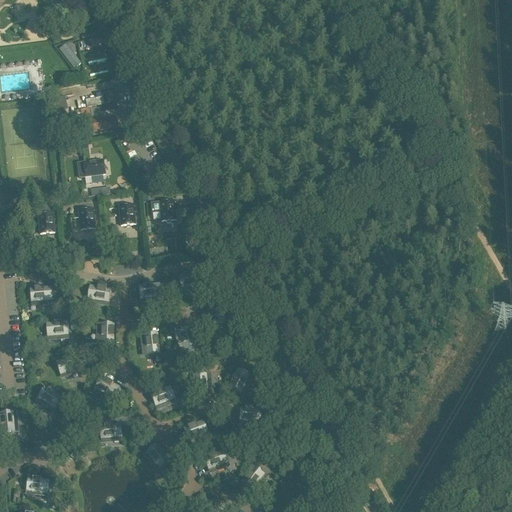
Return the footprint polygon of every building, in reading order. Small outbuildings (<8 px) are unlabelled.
[(75,70),(81,65),(77,60),(74,55),(70,50),(66,45),(62,49),(59,50),(63,55),(67,60),(71,65),(75,70)] [(55,97),(51,98),(52,106),(54,114),(56,122),(61,121),(67,120),(65,111),(68,110),(66,103),(65,97),(56,99),(55,97)] [(63,126),(56,127),(57,134),(58,138),(59,140),(66,139),(73,137),(81,136),(83,135),(88,134),(96,133),(103,132),(111,130),(118,129),(117,122),(116,116),(110,117),(104,118),(98,120),(92,121),(91,115),(89,109),(97,107),(104,106),(103,98),(97,99),(95,100),(91,100),(86,101),(87,109),(81,110),(74,112),(75,118),(77,124),(70,125),(63,126)] [(82,163),(78,164),(78,172),(79,179),(85,178),(86,186),(92,185),(98,184),(104,183),(103,177),(105,177),(104,169),(103,161),(97,162),(90,162),(86,163),(84,163),(82,163)] [(160,203),(151,204),(152,204),(152,205),(152,210),(153,215),(153,216),(154,221),(161,220),(161,223),(169,222),(177,222),(176,215),(176,209),(178,209),(177,201),(172,202),(166,202),(160,203)] [(125,206),(119,207),(119,208),(119,209),(120,215),(120,220),(121,227),(128,226),(136,226),(136,219),(135,213),(138,213),(137,205),(131,206),(125,206)] [(85,211),(79,211),(79,212),(79,213),(79,219),(80,225),(80,231),(88,231),(96,230),(95,224),(95,217),(97,217),(97,209),(93,210),(91,210),(85,211)] [(44,215),(38,215),(38,216),(39,223),(39,224),(39,229),(40,235),(48,235),(55,234),(55,228),(54,221),(57,221),(56,213),(50,214),(44,215)] [(186,275),(179,276),(180,282),(180,288),(181,294),(188,293),(195,292),(202,291),(203,291),(202,287),(202,281),(201,275),(201,273),(193,274),(186,275)] [(146,286),(138,287),(139,295),(140,303),(141,305),(148,304),(155,303),(162,302),(162,299),(161,289),(161,288),(160,284),(153,285),(146,286)] [(87,301),(87,304),(94,305),(101,307),(108,308),(108,306),(109,301),(110,296),(111,290),(104,289),(97,288),(90,286),(89,290),(88,296),(87,301)] [(37,289),(29,290),(30,297),(31,305),(31,306),(31,308),(38,307),(46,306),(53,306),(53,305),(52,295),(51,287),(44,288),(37,289)] [(209,313),(202,314),(203,319),(204,325),(204,330),(205,332),(212,331),(219,330),(226,329),(226,328),(226,326),(225,320),(224,314),(224,311),(217,312),(209,313)] [(53,323),(46,324),(46,327),(47,333),(47,339),(47,342),(55,342),(62,341),(69,340),(69,339),(69,334),(68,328),(68,322),(60,323),(53,323)] [(96,339),(96,346),(100,346),(106,346),(112,347),(114,347),(114,339),(114,332),(114,325),(109,325),(104,324),(98,324),(97,324),(96,331),(96,339)] [(511,324),(498,325),(499,335),(511,334),(511,324)] [(175,334),(174,334),(176,341),(179,348),(181,355),(182,355),(187,353),(193,351),(198,349),(196,342),(194,335),(191,328),(186,330),(181,332),(175,334)] [(145,335),(139,336),(140,343),(141,351),(142,358),(143,358),(146,357),(153,356),(160,356),(161,355),(160,348),(159,341),(158,334),(151,335),(145,335)] [(62,361),(55,363),(56,366),(59,373),(61,380),(62,380),(68,378),(75,375),(82,373),(82,372),(80,367),(78,361),(76,356),(69,358),(62,361)] [(231,383),(228,390),(229,390),(234,392),(239,394),(244,396),(245,397),(248,390),(251,384),(254,377),(252,376),(247,374),(241,371),(237,370),(234,376),(231,383)] [(198,375),(193,375),(193,383),(194,390),(194,397),(195,397),(200,397),(206,397),(211,396),(212,396),(212,389),(211,382),(211,374),(210,374),(204,375),(198,375)] [(93,391),(92,393),(98,397),(104,401),(111,404),(112,402),(116,395),(120,389),(114,385),(108,381),(101,377),(99,382),(96,386),(93,391)] [(35,401),(35,402),(41,406),(47,410),(53,414),(54,413),(58,407),(62,401),(63,399),(57,395),(51,391),(45,387),(41,393),(36,400),(35,401)] [(157,392),(150,395),(152,400),(154,405),(156,411),(157,412),(163,409),(170,406),(177,404),(177,403),(174,396),(171,389),(170,387),(163,389),(157,392)] [(239,426),(239,427),(246,428),(253,428),(261,429),(261,427),(261,420),(262,414),(262,410),(255,410),(247,409),(240,409),(240,414),(239,420),(239,426)] [(4,413),(0,413),(0,425),(0,428),(1,435),(1,436),(7,435),(12,435),(17,434),(19,434),(19,426),(18,419),(17,412),(16,412),(15,412),(10,413),(4,413)] [(189,427),(183,429),(185,436),(188,443),(189,445),(189,446),(196,444),(203,441),(210,438),(209,437),(207,432),(205,427),(203,421),(196,424),(189,427)] [(106,426),(99,427),(100,433),(100,440),(101,445),(108,444),(116,443),(123,443),(122,437),(122,430),(121,424),(114,425),(106,426)] [(60,442),(54,447),(58,451),(62,456),(66,461),(72,456),(77,452),(83,447),(83,446),(80,443),(75,438),(71,433),(66,437),(60,442)] [(143,456),(142,456),(147,462),(152,467),(157,473),(163,467),(169,463),(171,461),(166,456),(161,450),(157,445),(156,445),(152,448),(147,452),(143,456)] [(210,456),(203,458),(206,465),(208,472),(209,474),(210,476),(217,473),(223,470),(230,468),(230,467),(228,462),(226,456),(224,451),(217,453),(210,456)] [(245,478),(240,484),(245,487),(249,491),(254,494),(255,495),(259,489),(264,483),(268,478),(261,472),(254,466),(249,472),(245,478)] [(26,495),(33,496),(40,497),(47,498),(48,493),(49,487),(50,481),(42,480),(35,479),(28,478),(28,479),(27,485),(26,492),(26,495)] [(201,511),(224,511),(226,507),(219,504),(212,502),(205,500),(203,506),(201,511)]
